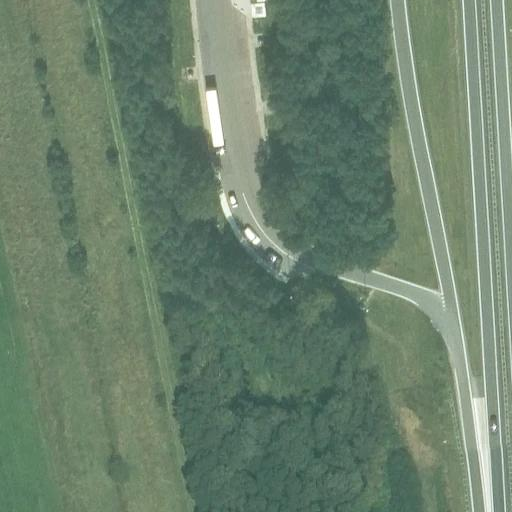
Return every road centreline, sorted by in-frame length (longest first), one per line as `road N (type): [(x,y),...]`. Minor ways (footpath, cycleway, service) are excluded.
road 1 (trunk): [(468,0),(497,511)]
road 2 (trunk): [(511,267),(496,0)]
road 3 (trunk): [(454,327),(480,511)]
